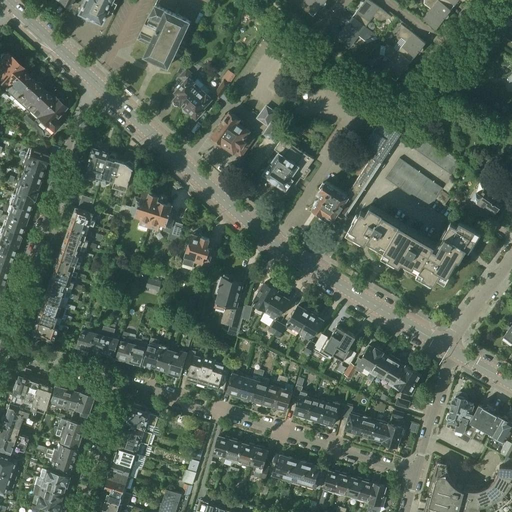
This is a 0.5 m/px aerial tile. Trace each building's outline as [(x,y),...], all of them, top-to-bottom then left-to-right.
[(76,0),(76,2),(81,4),(78,12),(83,15),(84,14),(88,17),(100,23),(105,12),(112,15),(117,3),(112,0),(111,0),(76,0)] [(304,0),(300,6),(313,16),(323,4),(324,4),(325,4),(326,4),(326,3),(327,2),(327,1),(326,0),(325,0),(304,0)] [(361,4),(352,16),(366,26),(374,15),(381,20),(392,17),(392,16),(371,0),(364,0),(365,0),(364,0),(363,0),(362,0),(361,1),(361,2),(361,3),(361,4)] [(449,13),(451,9),(439,0),(438,0),(425,0),(425,2),(432,7),(423,18),(436,29),(445,17),(446,17),(447,17),(448,17),(448,16),(449,16),(449,15),(449,14),(449,13)] [(438,0),(439,0),(451,9),(458,0),(438,0)] [(160,63),(160,62),(168,66),(170,63),(171,64),(174,58),(173,57),(174,53),(178,52),(180,47),(179,44),(180,41),(182,42),(184,36),(183,35),(184,32),(189,20),(155,3),(148,18),(160,23),(157,30),(144,24),(138,38),(150,44),(145,55),(153,59),(152,59),(160,63)] [(378,35),(366,26),(352,16),(350,19),(349,19),(348,19),(347,19),(347,20),(346,20),(346,21),(346,22),(346,23),(347,23),(338,35),(351,46),(360,34),(366,39),(377,35),(378,35)] [(496,29),(502,32),(510,19),(504,16),(496,29)] [(406,40),(398,51),(411,61),(420,50),(421,50),(422,50),(423,49),(424,48),(424,47),(424,46),(423,46),(426,42),(401,23),(400,35),(406,40)] [(411,61),(398,51),(387,42),(386,42),(385,54),(392,59),(383,70),(396,81),(405,69),(406,69),(407,69),(408,69),(408,68),(409,68),(409,67),(409,66),(409,65),(408,65),(411,61)] [(0,90),(1,92),(3,90),(2,90),(23,66),(21,64),(20,65),(18,63),(19,62),(8,52),(7,53),(6,52),(5,52),(4,52),(3,53),(2,53),(2,54),(1,54),(1,55),(1,56),(1,57),(1,58),(1,59),(0,60),(2,62),(0,64),(0,84),(2,87),(0,89),(0,90)] [(29,71),(23,66),(2,90),(3,90),(10,96),(11,95),(13,97),(10,100),(12,102),(15,98),(33,78),(29,75),(29,74),(29,73),(29,72),(29,71)] [(182,105),(183,106),(199,89),(204,84),(198,78),(195,81),(190,77),(192,75),(190,74),(192,72),(187,67),(179,76),(184,81),(174,91),(177,94),(173,99),(174,99),(174,101),(174,102),(174,103),(174,104),(175,105),(176,105),(177,105),(178,105),(179,105),(180,105),(181,105),(182,105)] [(15,98),(20,103),(22,101),(27,106),(28,106),(44,88),(43,88),(43,87),(44,86),(44,85),(43,85),(43,84),(43,83),(42,83),(42,82),(41,82),(40,82),(39,82),(38,82),(37,82),(33,78),(15,98)] [(224,79),(214,94),(220,98),(230,83),(224,79)] [(28,106),(27,106),(26,108),(31,112),(27,116),(33,122),(34,120),(56,96),(51,91),(50,91),(49,91),(48,91),(47,91),(44,88),(28,106)] [(199,89),(183,106),(183,107),(183,108),(183,109),(183,110),(184,111),(185,112),(186,112),(187,112),(188,112),(189,112),(189,111),(191,113),(192,112),(193,113),(193,114),(197,118),(206,108),(204,107),(213,98),(207,92),(205,94),(199,89)] [(57,96),(56,96),(34,120),(38,124),(40,121),(46,126),(41,131),(43,135),(48,137),(55,128),(56,129),(61,124),(60,123),(61,122),(58,119),(64,112),(62,110),(67,105),(64,103),(64,102),(65,102),(65,101),(65,100),(64,99),(64,98),(63,97),(62,96),(61,96),(60,96),(59,96),(58,96),(57,96)] [(268,125),(272,120),(277,112),(265,104),(256,117),(268,125)] [(236,151),(237,152),(240,153),(241,154),(242,155),(254,138),(247,133),(255,123),(247,118),(245,121),(230,111),(228,114),(225,112),(221,119),(223,120),(221,123),(220,122),(219,123),(218,126),(217,126),(216,127),(218,128),(217,129),(216,129),(213,133),(214,133),(212,136),(213,139),(219,143),(222,142),(234,151),(235,150),(236,151)] [(313,203),(313,206),(312,208),(321,215),(319,217),(330,224),(336,216),(343,220),(381,161),(397,136),(401,130),(382,118),(377,126),(375,125),(365,141),(377,149),(373,156),(372,155),(346,194),(326,181),(325,182),(322,182),(319,187),(320,189),(319,191),(321,192),(318,197),(318,198),(318,199),(315,200),(313,203)] [(282,126),(272,120),(268,125),(263,133),(273,140),(282,126)] [(401,130),(397,136),(402,139),(410,129),(404,125),(403,126),(401,130)] [(415,132),(410,129),(402,139),(407,143),(415,132)] [(420,136),(415,132),(407,143),(413,146),(420,136)] [(271,164),(270,163),(266,170),(265,170),(264,169),(263,169),(262,169),(262,170),(261,170),(261,171),(260,172),(260,173),(260,174),(261,175),(262,176),(263,176),(264,176),(265,176),(267,175),(286,188),(287,187),(289,186),(292,183),(292,180),(293,179),(291,177),(294,172),(304,179),(311,169),(308,167),(314,159),(305,152),(302,156),(290,147),(293,143),(283,136),(275,149),(279,152),(271,164)] [(425,139),(420,136),(413,146),(418,150),(425,139)] [(37,145),(40,146),(41,145),(51,148),(53,142),(43,138),(42,143),(38,142),(37,145)] [(430,143),(425,139),(418,150),(423,153),(430,143)] [(435,146),(430,143),(423,153),(428,157),(435,146)] [(50,154),(50,153),(51,148),(41,145),(40,146),(39,150),(50,154)] [(440,150),(435,146),(428,157),(433,160),(440,150)] [(25,158),(45,165),(46,165),(47,161),(48,161),(49,161),(50,160),(51,159),(51,158),(51,156),(50,156),(49,155),(50,154),(39,150),(37,149),(31,147),(28,154),(27,152),(25,151),(22,151),(20,152),(19,154),(19,156),(25,158)] [(103,175),(109,155),(110,152),(94,147),(91,158),(92,158),(88,171),(97,174),(96,176),(98,177),(96,184),(99,185),(103,175)] [(445,153),(450,157),(455,160),(459,154),(449,147),(445,153)] [(445,153),(440,150),(433,160),(438,164),(445,153)] [(109,155),(103,175),(110,178),(109,180),(115,182),(122,160),(117,158),(117,156),(116,154),(114,153),(111,154),(110,156),(109,155)] [(450,157),(445,153),(438,164),(443,167),(450,157)] [(400,156),(393,166),(397,170),(405,160),(400,156)] [(455,160),(450,157),(443,167),(448,171),(455,160)] [(25,163),(23,170),(41,176),(42,176),(43,176),(44,175),(45,174),(45,173),(45,172),(45,171),(44,170),(44,169),(45,165),(25,158),(23,162),(25,163)] [(128,162),(122,160),(115,182),(121,184),(122,181),(129,184),(135,167),(133,166),(135,162),(131,160),(128,162)] [(405,160),(397,170),(402,173),(410,163),(405,160)] [(460,164),(455,160),(448,171),(453,175),(460,164)] [(410,163),(402,173),(407,177),(414,167),(410,163)] [(390,180),(397,170),(393,166),(385,177),(390,180)] [(414,167),(407,177),(412,180),(419,170),(414,167)] [(41,177),(41,176),(23,170),(21,176),(19,176),(18,177),(17,181),(37,188),(39,183),(40,183),(41,183),(42,182),(42,181),(42,180),(42,179),(42,178),(41,177)] [(402,173),(397,170),(390,180),(395,183),(402,173)] [(419,170),(412,180),(417,184),(424,174),(419,170)] [(402,173),(395,183),(400,187),(407,177),(402,173)] [(424,174),(417,184),(422,187),(429,177),(424,174)] [(412,180),(407,177),(400,187),(405,190),(412,180)] [(429,177),(422,187),(427,191),(434,181),(429,177)] [(412,180),(405,190),(410,194),(417,184),(412,180)] [(18,186),(16,193),(33,199),(34,199),(35,198),(36,198),(37,197),(38,196),(38,195),(37,194),(37,193),(36,192),(38,188),(37,188),(17,181),(15,185),(18,186)] [(434,181),(427,191),(432,194),(439,184),(434,181)] [(422,187),(417,184),(410,194),(415,197),(422,187)] [(439,184),(432,194),(437,198),(437,197),(443,189),(444,187),(439,184)] [(488,184),(483,191),(485,193),(482,197),(476,192),(471,199),(493,214),(506,197),(488,184)] [(422,187),(415,197),(420,201),(427,191),(422,187)] [(150,226),(160,195),(150,192),(150,190),(147,189),(145,190),(141,201),(136,199),(133,207),(130,206),(128,213),(143,218),(141,223),(150,226)] [(451,195),(443,189),(437,197),(445,203),(451,195)] [(432,194),(427,191),(420,201),(425,204),(432,194)] [(31,204),(33,199),(16,193),(12,204),(31,211),(32,206),(31,204)] [(184,224),(175,221),(177,213),(171,211),(174,204),(167,201),(168,198),(167,196),(162,194),(160,195),(150,226),(159,229),(160,223),(166,225),(165,230),(181,235),(184,224)] [(430,208),(437,198),(432,194),(425,204),(430,208)] [(83,195),(81,202),(93,206),(95,199),(83,195)] [(92,208),(93,206),(81,202),(79,208),(91,212),(92,208)] [(31,211),(12,204),(8,216),(25,222),(27,216),(29,216),(31,211)] [(130,206),(122,204),(118,216),(126,219),(128,213),(130,206)] [(400,262),(403,258),(418,233),(370,204),(366,212),(361,210),(359,214),(357,213),(346,232),(361,241),(362,240),(366,242),(369,238),(372,240),(371,241),(384,249),(382,252),(383,252),(383,253),(395,261),(396,260),(400,262)] [(79,208),(77,207),(73,217),(90,223),(94,224),(96,220),(92,219),(94,214),(100,216),(102,211),(92,208),(91,212),(79,208)] [(25,222),(8,216),(4,227),(23,234),(25,228),(24,227),(25,222)] [(69,228),(87,234),(91,235),(92,231),(88,229),(90,223),(73,217),(70,227),(69,228)] [(482,222),(476,217),(473,222),(479,227),(482,222)] [(469,249),(471,246),(480,231),(461,219),(458,224),(452,220),(444,233),(446,234),(439,246),(459,258),(460,258),(466,247),(469,249)] [(23,234),(4,227),(0,237),(0,238),(18,244),(20,239),(21,238),(23,234)] [(66,238),(83,244),(87,246),(89,241),(85,240),(87,234),(69,228),(66,237),(66,238)] [(196,231),(194,233),(193,232),(184,261),(195,264),(196,259),(210,264),(212,255),(211,255),(213,248),(208,246),(211,238),(203,235),(201,233),(196,231)] [(439,246),(418,233),(403,258),(406,260),(405,262),(418,269),(417,272),(417,273),(417,274),(432,283),(432,282),(434,283),(438,276),(446,280),(459,258),(439,246)] [(18,244),(0,238),(0,250),(15,256),(17,252),(16,250),(18,244)] [(85,252),(81,250),(83,244),(66,238),(62,248),(80,255),(84,256),(85,252)] [(76,265),(80,266),(84,256),(80,255),(62,248),(59,259),(76,265)] [(15,256),(0,250),(0,263),(10,267),(12,261),(13,261),(15,256)] [(76,265),(59,259),(55,269),(73,275),(76,276),(78,272),(74,271),(76,265)] [(10,267),(0,263),(0,276),(7,279),(9,273),(8,272),(10,267)] [(211,282),(215,268),(210,266),(205,280),(203,280),(200,288),(208,291),(211,282)] [(73,275),(55,269),(51,279),(73,287),(75,282),(71,281),(73,275)] [(243,280),(234,277),(235,275),(226,272),(225,275),(222,274),(218,288),(221,289),(217,303),(226,305),(224,310),(225,312),(223,319),(231,321),(228,330),(238,333),(242,317),(245,305),(237,303),(239,297),(241,297),(243,292),(240,291),(243,280)] [(149,277),(147,286),(160,290),(162,281),(149,277)] [(79,296),(71,293),(73,287),(51,279),(48,290),(69,297),(78,300),(79,296)] [(274,284),(271,285),(266,281),(254,301),(266,308),(278,289),(277,288),(277,286),(274,284)] [(278,289),(266,308),(272,312),(271,313),(277,317),(289,298),(284,295),(285,293),(278,289)] [(69,297),(48,290),(44,300),(66,307),(68,302),(69,297)] [(41,310),(59,316),(62,318),(64,314),(65,314),(67,308),(66,307),(44,300),(41,309),(41,310)] [(253,306),(245,304),(245,305),(242,317),(249,319),(253,306)] [(305,305),(304,307),(299,304),(287,323),(299,331),(313,310),(305,305)] [(59,328),(62,318),(59,316),(41,310),(37,320),(58,328),(59,328)] [(313,310),(299,331),(311,338),(323,319),(318,316),(319,314),(313,310)] [(77,346),(82,347),(83,349),(87,350),(89,349),(90,349),(95,331),(89,330),(91,321),(85,319),(77,346)] [(274,333),(281,322),(275,319),(269,329),(274,333)] [(44,337),(54,340),(58,328),(37,320),(33,332),(44,336),(44,337)] [(281,322),(274,333),(280,336),(286,325),(281,322)] [(104,325),(102,333),(95,331),(90,349),(91,349),(91,351),(95,352),(97,351),(102,353),(110,326),(104,325)] [(330,358),(333,353),(346,331),(346,330),(337,325),(330,337),(322,332),(313,347),(330,358)] [(119,338),(113,336),(115,328),(110,326),(102,353),(107,354),(108,356),(111,357),(113,356),(114,356),(119,338)] [(346,330),(346,331),(333,353),(350,364),(351,362),(357,352),(349,347),(356,336),(346,330)] [(135,337),(136,334),(124,331),(117,357),(122,358),(122,360),(126,361),(128,360),(129,360),(135,337)] [(148,338),(143,336),(142,339),(135,337),(129,360),(130,360),(130,362),(134,363),(136,362),(141,364),(148,338)] [(159,343),(160,339),(151,337),(143,363),(144,363),(143,365),(150,367),(150,365),(156,367),(163,344),(159,343)] [(310,340),(304,350),(309,354),(315,343),(310,340)] [(156,367),(161,368),(161,370),(168,372),(175,350),(168,348),(169,346),(163,344),(156,367)] [(383,352),(384,350),(377,346),(377,347),(376,346),(375,347),(370,344),(362,358),(359,357),(354,364),(351,362),(350,364),(344,373),(350,376),(355,368),(362,372),(366,365),(372,369),(383,352)] [(190,348),(185,365),(191,367),(187,378),(197,381),(204,358),(194,355),(196,349),(190,348)] [(175,350),(168,372),(169,372),(169,374),(173,375),(174,374),(180,376),(188,352),(181,350),(180,352),(175,350)] [(384,376),(395,359),(396,357),(390,353),(389,355),(387,354),(387,355),(384,354),(385,353),(383,352),(372,369),(368,377),(372,380),(377,372),(384,376)] [(207,384),(214,361),(215,358),(214,357),(213,359),(204,356),(204,358),(197,381),(207,384)] [(395,385),(406,365),(402,362),(401,361),(401,360),(396,357),(395,359),(384,376),(391,380),(390,382),(395,385)] [(214,361),(207,384),(219,388),(222,377),(227,378),(232,361),(225,359),(224,365),(214,361)] [(412,367),(411,368),(409,366),(407,364),(406,365),(395,385),(400,388),(401,386),(412,392),(417,383),(416,382),(417,381),(416,380),(421,372),(419,372),(420,370),(414,366),(413,368),(412,367)] [(233,371),(227,391),(233,393),(233,395),(239,397),(246,375),(233,371)] [(246,375),(239,397),(245,399),(246,397),(251,398),(257,379),(246,375)] [(49,384),(50,382),(39,379),(38,382),(28,379),(28,378),(22,376),(22,378),(21,377),(17,378),(17,379),(16,378),(14,385),(15,385),(9,401),(36,410),(43,413),(46,405),(52,385),(49,384)] [(257,379),(251,398),(257,400),(256,402),(262,404),(269,383),(270,379),(263,376),(262,377),(258,376),(257,379)] [(306,418),(313,396),(307,394),(308,391),(302,389),(303,386),(302,385),(305,378),(299,376),(294,393),(295,395),(299,396),(294,412),(300,414),(299,415),(306,418)] [(269,383),(262,404),(268,406),(269,404),(275,406),(281,386),(269,383)] [(54,385),(49,404),(62,407),(68,388),(54,385)] [(275,406),(279,407),(280,410),(284,411),(286,409),(287,410),(293,390),(281,386),(275,406)] [(74,410),(75,408),(80,392),(68,388),(62,407),(74,410)] [(467,399),(468,396),(466,393),(460,391),(458,393),(456,395),(451,410),(448,412),(447,417),(448,420),(447,425),(456,428),(455,430),(460,431),(458,436),(469,442),(472,436),(463,431),(475,411),(472,410),(474,403),(467,401),(467,399)] [(94,395),(80,392),(75,408),(81,409),(77,422),(84,424),(85,419),(86,419),(94,395)] [(320,420),(327,400),(313,396),(306,418),(313,420),(314,418),(320,420)] [(399,398),(397,404),(409,407),(410,401),(399,398)] [(320,422),(327,424),(328,422),(334,424),(337,414),(343,415),(346,403),(334,399),(333,402),(327,400),(320,420),(321,420),(320,422)] [(9,401),(7,408),(29,416),(34,417),(36,410),(9,401)] [(153,431),(154,428),(158,416),(157,413),(141,408),(142,405),(135,403),(134,406),(133,405),(127,423),(145,429),(153,431)] [(359,432),(365,414),(352,410),(354,405),(346,403),(343,415),(348,417),(345,428),(347,429),(347,430),(353,432),(353,431),(359,432)] [(489,429),(492,431),(500,416),(494,412),(495,409),(488,404),(486,407),(483,405),(479,403),(475,411),(463,431),(472,436),(481,442),(489,429)] [(34,417),(29,416),(7,408),(2,421),(18,427),(20,421),(32,425),(34,420),(38,422),(39,419),(34,417)] [(392,415),(403,419),(405,412),(394,409),(392,415)] [(49,426),(53,416),(46,413),(43,424),(49,426)] [(359,432),(364,434),(364,436),(371,438),(377,418),(365,414),(359,432)] [(502,416),(501,415),(500,416),(492,431),(490,435),(503,443),(511,426),(511,421),(509,420),(508,417),(504,414),(502,416)] [(379,439),(384,441),(390,422),(377,418),(371,438),(378,440),(379,439)] [(66,425),(59,423),(58,426),(54,425),(54,427),(81,435),(82,432),(84,431),(85,427),(84,426),(84,424),(77,422),(68,419),(66,425)] [(2,421),(0,428),(0,434),(26,444),(28,436),(22,434),(23,428),(18,427),(2,421)] [(403,427),(390,422),(384,441),(384,442),(389,444),(389,445),(395,448),(396,446),(397,447),(401,435),(403,435),(405,428),(403,428),(403,427)] [(145,429),(127,423),(124,424),(123,428),(124,430),(123,434),(149,443),(153,431),(145,429)] [(52,433),(62,435),(61,441),(77,445),(78,445),(79,444),(81,441),(79,439),(81,435),(54,427),(52,433)] [(226,434),(226,435),(220,433),(214,453),(219,455),(219,452),(227,455),(232,437),(232,436),(226,434)] [(23,451),(26,444),(0,434),(0,449),(15,454),(17,449),(23,451)] [(141,453),(146,454),(149,443),(123,434),(122,438),(119,440),(118,443),(119,445),(119,446),(138,452),(141,453)] [(233,459),(238,461),(244,441),(238,439),(238,438),(232,436),(232,437),(227,455),(234,457),(233,459)] [(507,440),(503,447),(500,452),(505,455),(511,443),(507,440)] [(250,464),(251,462),(256,445),(256,444),(250,442),(250,443),(244,441),(238,461),(243,462),(250,464)] [(48,447),(47,451),(73,459),(74,455),(76,454),(77,451),(76,450),(77,448),(59,443),(58,448),(54,447),(54,449),(48,447)] [(256,444),(256,445),(251,462),(250,464),(257,466),(254,475),(266,478),(270,466),(264,464),(269,449),(262,447),(262,446),(256,444)] [(201,460),(204,448),(195,445),(191,457),(201,460)] [(146,454),(141,453),(138,452),(119,446),(115,457),(133,463),(137,464),(142,466),(143,464),(146,457),(146,455),(146,454)] [(71,465),(73,459),(47,451),(46,455),(51,456),(50,459),(54,460),(52,465),(69,470),(69,469),(71,469),(72,466),(71,465)] [(0,472),(6,475),(9,467),(12,468),(15,459),(0,453),(0,472)] [(288,477),(294,457),(281,453),(278,463),(276,463),(273,473),(288,477)] [(428,495),(423,511),(458,511),(459,511),(487,511),(489,511),(490,511),(492,511),(493,510),(494,510),(496,509),(497,508),(498,508),(499,507),(501,506),(502,505),(503,505),(504,504),(505,503),(507,502),(508,501),(509,500),(510,499),(511,498),(511,497),(511,496),(511,459),(506,456),(503,465),(500,465),(500,466),(500,468),(499,469),(499,470),(499,472),(498,473),(497,475),(496,477),(495,479),(494,480),(493,482),(491,483),(490,484),(488,485),(486,486),(484,487),(483,488),(481,489),(479,489),(477,489),(475,490),(474,490),(472,490),(471,489),(469,489),(468,489),(466,489),(465,488),(464,488),(463,488),(462,488),(461,488),(460,487),(459,487),(458,486),(457,485),(456,485),(456,484),(456,483),(456,482),(455,482),(454,481),(453,480),(453,479),(452,478),(451,477),(450,475),(450,474),(449,473),(449,472),(449,471),(448,469),(448,468),(448,467),(448,466),(448,464),(447,462),(438,459),(430,489),(434,490),(432,496),(428,495)] [(133,463),(115,457),(112,469),(129,474),(133,476),(137,464),(133,463)] [(198,471),(198,468),(201,460),(191,457),(188,468),(198,471)] [(288,477),(302,482),(309,462),(294,457),(288,477)] [(321,465),(309,462),(302,482),(320,487),(325,471),(320,469),(321,465)] [(65,483),(68,474),(42,467),(40,476),(65,483)] [(194,483),(198,471),(188,468),(186,467),(182,479),(186,480),(194,483)] [(108,474),(110,476),(105,490),(103,491),(102,493),(104,495),(103,496),(116,500),(121,502),(123,502),(128,504),(132,492),(124,490),(129,474),(112,469),(109,470),(108,474)] [(324,488),(320,499),(325,500),(328,489),(329,490),(330,488),(336,490),(341,473),(340,471),(336,470),(336,471),(330,469),(324,488)] [(9,476),(6,475),(0,472),(0,491),(4,493),(9,476)] [(341,473),(336,490),(342,492),(341,494),(347,495),(352,476),(347,474),(347,473),(343,472),(341,473)] [(35,484),(62,492),(65,483),(40,476),(37,475),(34,484),(35,484)] [(352,476),(347,495),(352,497),(352,495),(358,497),(364,480),(363,478),(359,476),(358,478),(352,476)] [(191,495),(193,485),(185,482),(186,480),(182,479),(180,478),(178,486),(184,487),(182,492),(190,494),(191,495)] [(364,480),(358,497),(364,499),(364,501),(369,502),(375,483),(369,481),(370,480),(366,479),(364,480)] [(369,502),(366,511),(376,511),(380,503),(383,504),(386,495),(384,495),(387,486),(375,482),(375,483),(369,502)] [(34,493),(59,500),(60,501),(61,500),(60,500),(62,492),(35,484),(32,493),(34,493)] [(167,487),(159,511),(185,511),(190,494),(182,492),(167,487)] [(58,509),(60,501),(59,500),(34,493),(32,502),(58,509)] [(100,501),(101,503),(100,508),(114,511),(119,511),(123,502),(121,502),(116,500),(103,496),(103,497),(100,498),(100,501)] [(237,511),(232,510),(231,511),(225,511),(226,509),(221,507),(209,503),(209,501),(201,498),(196,511),(237,511)]
